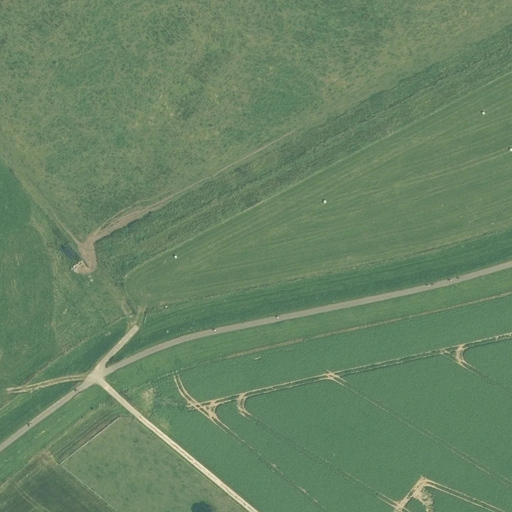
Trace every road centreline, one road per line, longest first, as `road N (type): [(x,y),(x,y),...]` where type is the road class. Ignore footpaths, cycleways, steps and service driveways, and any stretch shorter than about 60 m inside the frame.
road 1 (track): [(97,376),(140,327),(0,149)]
road 2 (track): [(252,511),(97,376)]
